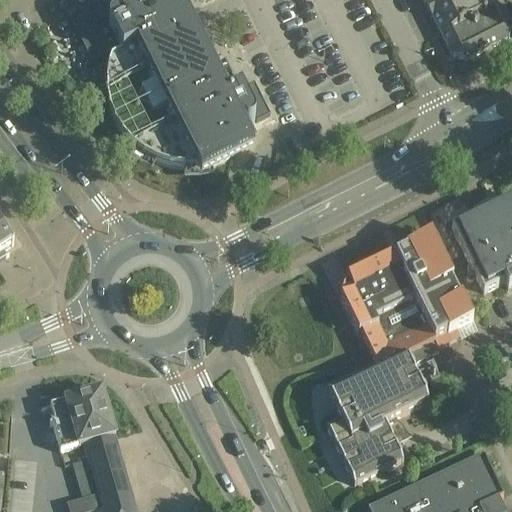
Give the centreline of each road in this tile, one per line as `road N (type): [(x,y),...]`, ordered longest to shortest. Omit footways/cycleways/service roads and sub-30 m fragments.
road 1 (secondary): [(197,274),(457,142)]
road 2 (primary): [(141,245),(0,75)]
road 3 (primary): [(253,511),(170,348)]
road 4 (primary): [(0,121),(104,268)]
road 5 (residential): [(457,142),(385,0)]
